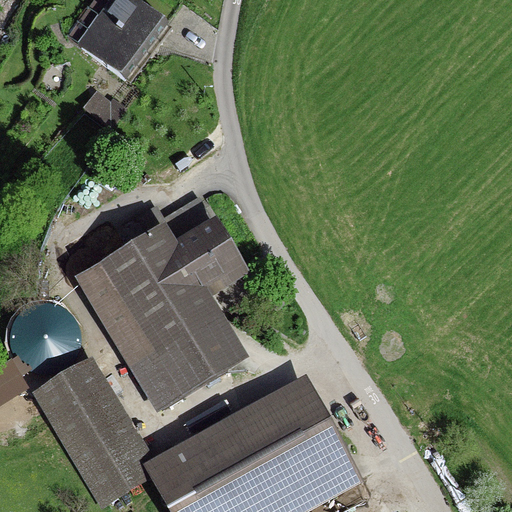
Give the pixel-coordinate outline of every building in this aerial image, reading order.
[(122,82),(165,26),(130,0),(116,0),(80,48),(65,36),(64,37),(122,82)] [(199,291),(238,268),(199,203),(159,226),(150,210),(113,232),(125,252),(79,279),(158,413),(224,374),(197,329),(215,318),(199,291)] [(51,424),(102,393),(86,366),(35,397),(51,424)] [(0,392),(17,381),(9,368),(0,373),(0,392)] [(132,485),(151,473),(102,393),(51,424),(102,504),(132,485)] [(153,478),(161,493),(171,511),(245,511),(281,493),(291,511),(303,511),(354,484),(305,396),(153,478)]
